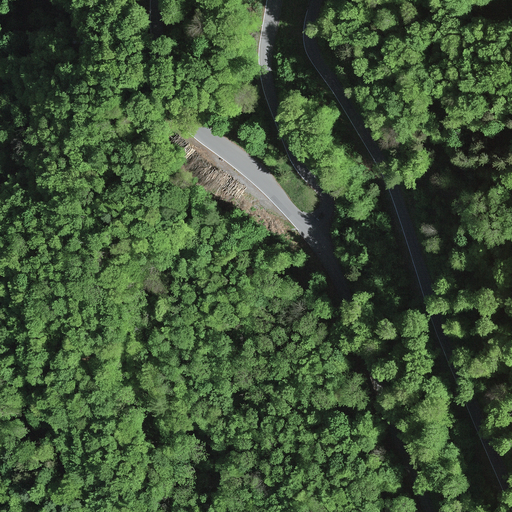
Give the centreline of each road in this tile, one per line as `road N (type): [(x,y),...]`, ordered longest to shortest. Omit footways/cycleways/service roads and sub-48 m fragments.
road 1 (tertiary): [(511,490),(390,174),(314,45),(317,0)]
road 2 (secondary): [(314,232),(349,285),(428,511)]
road 3 (secondary): [(156,0),(157,52),(170,97),(246,160),(314,232)]
road 4 (tertiary): [(273,0),(268,78),(299,159),(330,195),(314,232)]
